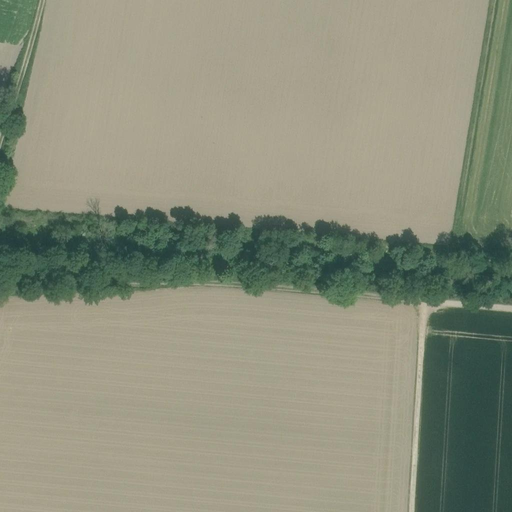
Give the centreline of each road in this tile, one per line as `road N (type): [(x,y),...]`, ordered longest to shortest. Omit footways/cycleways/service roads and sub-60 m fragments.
road 1 (track): [(511,308),(243,284),(0,282)]
road 2 (track): [(494,0),(453,242)]
road 3 (track): [(411,511),(424,300)]
road 4 (track): [(0,143),(42,0)]
